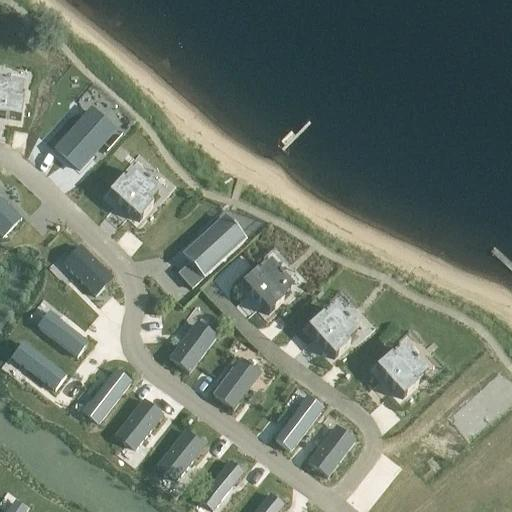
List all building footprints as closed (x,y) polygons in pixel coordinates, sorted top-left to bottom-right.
[(0,117),(5,118),(4,121),(7,121),(20,123),(23,103),(19,103),(21,89),(8,87),(8,85),(4,84),(3,86),(0,85),(0,117)] [(55,152),(78,172),(103,145),(90,134),(100,123),(89,114),(55,152)] [(121,182),(108,197),(118,206),(120,208),(122,206),(128,212),(127,214),(129,216),(129,215),(139,224),(152,209),(148,206),(157,195),(147,187),(149,185),(145,182),(144,183),(134,175),(125,185),(121,182)] [(0,236),(2,239),(20,221),(0,201),(0,236)] [(223,221),(182,258),(202,280),(243,244),(223,221)] [(73,260),(65,268),(95,299),(112,282),(80,249),(71,258),(73,260)] [(188,268),(179,276),(192,291),(200,283),(188,268)] [(256,274),(241,287),(250,297),(252,299),(258,305),(257,305),(259,308),(260,307),(268,317),(283,304),(280,300),(290,291),(281,281),(283,280),(279,276),(278,278),(269,268),(259,277),(256,274)] [(322,318),(307,331),(316,341),(315,341),(317,343),(319,342),(325,348),(323,350),(325,352),(334,361),(349,348),(345,344),(356,335),(347,326),(349,324),(345,320),(344,322),(335,312),(325,321),(322,318)] [(43,325),(38,331),(77,360),(87,346),(56,323),(58,321),(48,315),(41,324),(43,325)] [(195,327),(169,362),(188,376),(216,340),(206,332),(204,334),(195,327)] [(20,352),(13,362),(22,369),(23,367),(54,390),(64,377),(26,347),(21,354),(20,352)] [(390,358),(375,371),(384,381),(386,384),(387,382),(393,388),(391,390),(393,392),(394,392),(402,402),(417,388),(414,385),(424,376),(415,366),(417,365),(414,361),(412,362),(404,353),(393,362),(390,358)] [(239,362),(213,398),(233,413),(259,377),(251,371),(252,369),(248,367),(247,368),(239,362)] [(89,405),(82,414),(91,421),(93,419),(99,425),(130,385),(116,374),(91,406),(89,405)] [(454,419),(471,438),(501,410),(484,392),(454,419)] [(300,412),(275,444),(289,455),(320,415),(314,410),(315,409),(306,402),(299,411),(300,412)] [(143,403),(114,439),(124,446),(126,444),(135,452),(162,418),(143,403)] [(511,410),(480,437),(502,463),(511,455),(511,410)] [(334,431),(307,466),(327,481),(355,444),(345,437),(343,439),(334,431)] [(185,434),(156,470),(166,477),(167,475),(177,483),(204,449),(185,434)] [(229,465),(199,502),(211,511),(214,511),(243,476),(229,465)] [(427,485),(398,511),(441,511),(447,507),(427,485)] [(270,497),(257,511),(280,511),(283,508),(270,497)]
